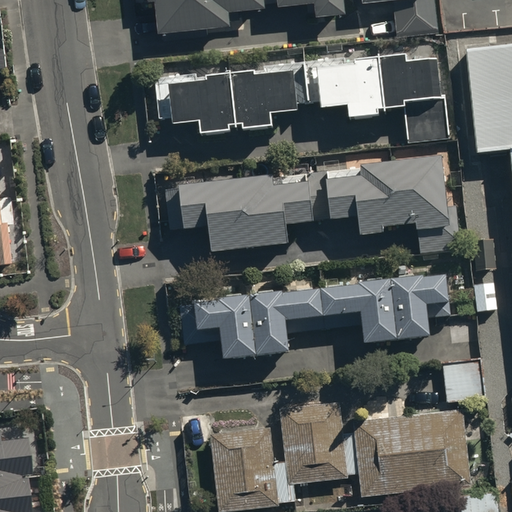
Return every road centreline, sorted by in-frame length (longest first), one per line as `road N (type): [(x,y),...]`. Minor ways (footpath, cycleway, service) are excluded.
road 1 (tertiary): [(101,331),(51,0)]
road 2 (tertiary): [(118,511),(101,331)]
